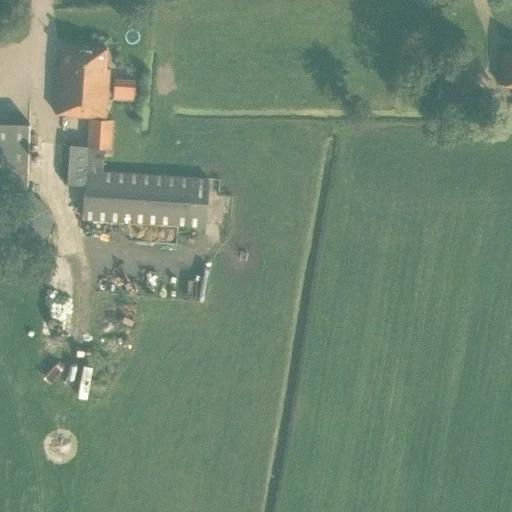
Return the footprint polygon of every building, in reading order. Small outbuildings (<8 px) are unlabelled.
[(106,67),(107,47),(61,44),(60,64),(57,64),(53,111),(69,112),(69,114),(70,114),(69,127),(88,128),(87,145),(70,145),(67,183),(84,184),(82,217),(205,226),(209,178),(103,171),(104,147),(110,147),(112,118),(105,118),(109,67),(106,67)] [(511,51),(502,50),(498,83),(511,84),(511,85),(511,88),(511,87),(511,51)] [(466,69),(441,66),(438,95),(463,98),(466,69)] [(36,76),(12,75),(11,100),(32,101),(32,97),(35,98),(36,76)] [(0,165),(28,166),(29,124),(0,123),(0,165)] [(14,195),(11,197),(8,199),(5,200),(3,203),(1,205),(0,207),(0,206),(0,233),(1,235),(2,236),(4,239),(6,241),(8,242),(11,244),(13,245),(17,246),(19,247),(24,247),(28,246),(30,246),(34,244),(36,243),(38,242),(41,239),(43,238),(45,235),(46,233),(47,232),(48,228),(49,226),(49,224),(49,221),(49,217),(49,215),(48,213),(47,211),(47,209),(46,208),(45,205),(42,203),(41,201),(40,200),(37,198),(34,196),(29,195),(26,194),(22,194),(20,194),(18,194),(14,195)] [(66,331),(69,244),(47,243),(44,330),(66,331)] [(202,272),(221,276),(222,265),(204,262),(202,272)] [(0,394),(15,395),(16,380),(0,379),(0,394)]
